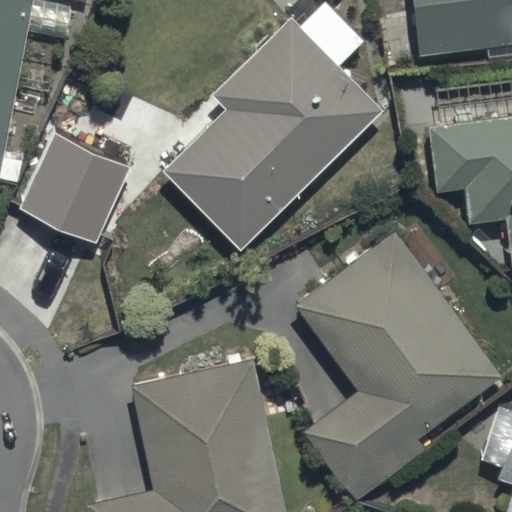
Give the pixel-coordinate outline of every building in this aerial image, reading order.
[(0,0),(0,173),(26,31),(62,37),(68,0),(0,0)] [(290,9),(208,84),(224,101),(159,160),(232,241),(381,105),(338,59),(363,37),(329,0),(320,0),(299,20),(290,9)] [(511,0),(411,0),(417,47),(484,39),(486,52),(511,48),(511,0)] [(511,110),(423,121),(431,186),(447,184),(452,222),(491,217),(498,273),(511,271),(511,110)] [(125,156),(51,125),(17,205),(92,236),(125,156)] [(384,230),(281,306),(338,383),(284,422),(340,497),(413,442),(404,430),(487,368),(384,230)] [(272,511),(236,352),(126,377),(150,482),(85,496),(88,511),(272,511)] [(511,511),(511,391),(506,390),(479,476),(498,482),(489,511),(511,511)]
